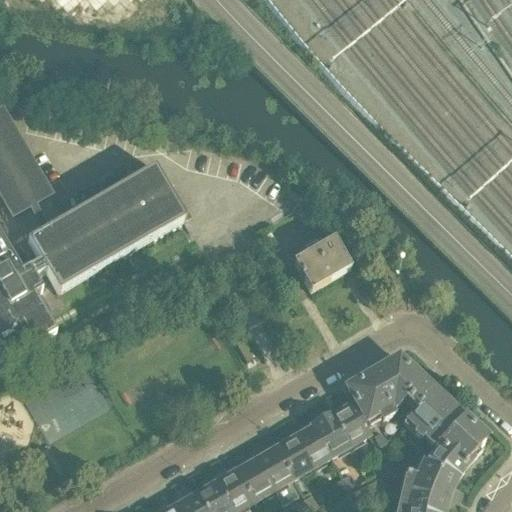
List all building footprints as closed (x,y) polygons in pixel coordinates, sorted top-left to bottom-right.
[(0,363),(3,368),(55,338),(33,300),(41,295),(34,283),(45,276),(57,298),(191,220),(161,168),(27,245),(39,266),(20,277),(0,242),(0,208),(4,206),(12,220),(49,199),(0,116),(0,363)] [(326,225),(334,239),(353,228),(345,214),(326,225)] [(292,267),(309,297),(349,273),(350,273),(333,243),(292,267)] [(403,293),(397,282),(387,288),(394,299),(403,293)] [(405,402),(417,412),(433,394),(398,361),(345,391),(365,426),(377,419),(382,426),(395,418),(393,415),(405,402)] [(27,383),(15,389),(21,400),(33,393),(27,383)] [(437,454),(426,466),(454,486),(463,473),(472,463),(471,459),(486,443),(464,423),(465,422),(464,421),(460,417),(459,417),(458,417),(433,394),(417,412),(406,424),(417,433),(413,437),(420,443),(423,440),(437,454)] [(340,412),(330,417),(349,451),(369,440),(351,409),(343,413),(340,412)] [(319,424),(311,428),(331,462),(349,451),(330,417),(328,418),(325,417),(319,421),(319,424)] [(295,441),(293,442),(311,473),(331,462),(311,428),(312,431),(305,435),(302,433),(295,437),(295,441)] [(381,438),(375,442),(380,450),(386,447),(381,438)] [(282,448),(274,453),(292,484),(311,473),(293,442),(292,443),(289,441),(282,445),(282,448)] [(395,441),(388,452),(396,457),(403,446),(395,441)] [(377,448),(368,454),(371,458),(380,452),(377,448)] [(255,464),(273,495),(282,509),(298,500),(290,485),(292,484),(274,453),(267,457),(264,455),(257,459),(257,462),(255,464)] [(243,470),(236,474),(254,506),(273,495),(255,464),(253,465),(250,463),(243,467),(243,470)] [(382,466),(378,478),(388,481),(391,468),(382,466)] [(405,477),(398,505),(428,511),(444,511),(449,496),(454,486),(426,466),(423,467),(416,480),(405,477)] [(213,484),(214,487),(228,511),(248,511),(247,510),(254,506),(236,474),(235,474),(234,472),(225,477),(224,475),(213,481),(215,483),(213,484)] [(349,477),(342,481),(348,492),(355,488),(349,477)] [(354,496),(359,505),(387,489),(382,480),(354,496)] [(348,492),(342,481),(335,485),(341,496),(348,492)] [(198,497),(196,498),(204,511),(228,511),(214,487),(207,491),(205,489),(198,493),(198,497)] [(185,505),(177,509),(178,511),(204,511),(196,498),(194,499),(191,497),(184,501),(185,505)] [(350,498),(328,511),(347,511),(356,507),(350,498)] [(311,500),(304,504),(309,511),(314,511),(317,510),(311,500)] [(360,507),(363,511),(374,511),(369,502),(360,507)]
